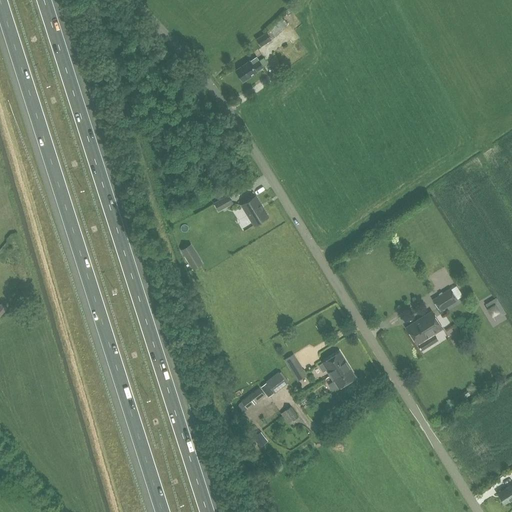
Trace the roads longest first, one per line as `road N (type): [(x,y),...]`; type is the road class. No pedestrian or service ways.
road 1 (unclassified): [(478,511),(244,134),(192,64),(129,0)]
road 2 (motorway): [(206,511),(44,0)]
road 3 (motorway): [(0,4),(161,511)]
